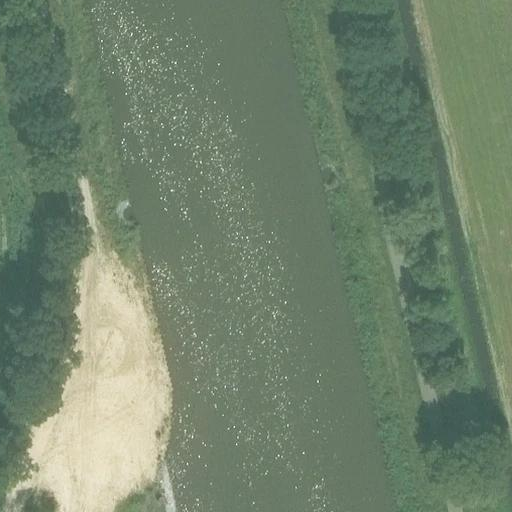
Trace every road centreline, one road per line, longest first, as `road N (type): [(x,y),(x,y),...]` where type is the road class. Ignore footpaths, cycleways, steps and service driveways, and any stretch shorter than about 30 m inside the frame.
road 1 (unclassified): [(455,511),(338,0)]
road 2 (track): [(41,0),(89,229),(80,324),(22,479)]
